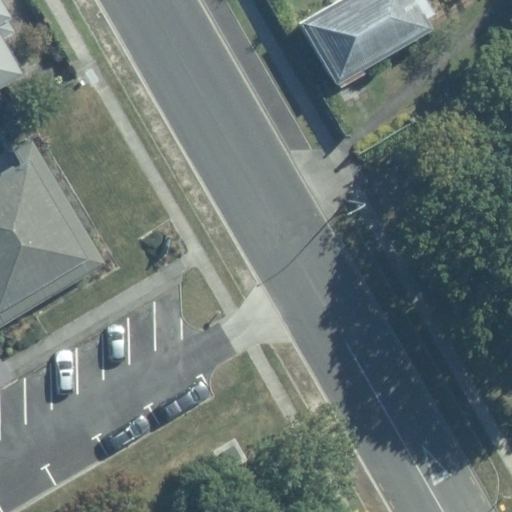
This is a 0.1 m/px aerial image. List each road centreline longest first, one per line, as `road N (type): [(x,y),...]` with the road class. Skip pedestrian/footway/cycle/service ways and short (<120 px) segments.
road 1 (unclassified): [(0,470),(312,287)]
road 2 (residential): [(312,287),(144,0)]
road 3 (residential): [(442,511),(312,287)]
